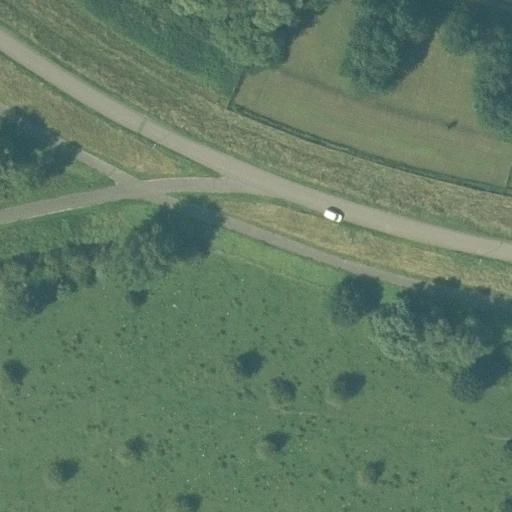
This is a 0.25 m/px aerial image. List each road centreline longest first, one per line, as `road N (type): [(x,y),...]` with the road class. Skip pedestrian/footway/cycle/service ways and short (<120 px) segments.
road 1 (unclassified): [(264,183),(148,130),(0,38)]
road 2 (unclassified): [(511,250),(445,240),(264,183)]
road 3 (unclassified): [(142,190),(0,220)]
road 4 (unclassified): [(142,190),(264,183)]
